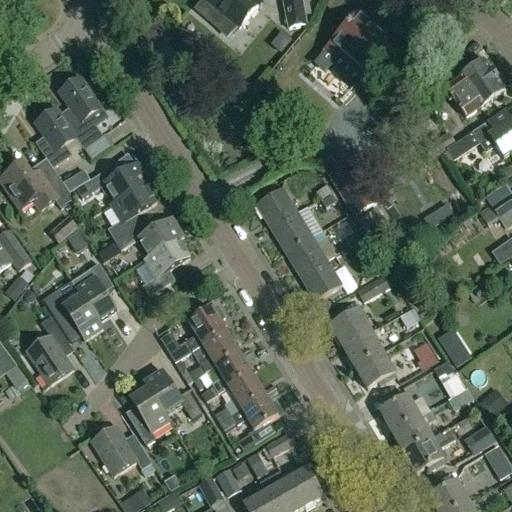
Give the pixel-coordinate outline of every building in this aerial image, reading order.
[(245,0),(206,0),(204,3),(239,32),(261,6),(254,0),(249,0),(248,2),(245,0)] [(300,0),(281,0),(288,33),(306,29),(300,0)] [(367,77),(391,49),(358,19),(325,57),(334,65),(342,55),(367,77)] [(151,53),(141,37),(125,47),(135,62),(151,53)] [(446,93),(467,122),(481,112),(481,113),(506,95),(485,64),(460,82),(460,83),(446,93)] [(89,121),(101,112),(80,82),(59,96),(72,116),(63,122),(63,123),(77,142),(76,143),(84,154),(103,141),(89,121)] [(511,157),(511,105),(503,112),(505,115),(447,154),(454,165),(479,148),(486,158),(496,151),(504,163),(511,157)] [(77,142),(63,123),(63,122),(57,113),(35,128),(48,146),(39,152),(46,164),(53,173),(72,160),(65,150),(76,143),(77,142)] [(223,129),(212,138),(219,147),(230,138),(223,129)] [(425,154),(432,164),(455,147),(448,138),(425,154)] [(340,157),(322,169),(355,219),(376,205),(364,186),(360,189),(340,157)] [(23,168),(0,184),(0,185),(21,215),(34,206),(41,216),(57,205),(61,211),(71,204),(69,197),(53,173),(46,164),(29,176),(23,168)] [(87,186),(93,197),(106,189),(116,206),(117,207),(144,190),(145,190),(150,187),(139,168),(122,179),(115,169),(87,186)] [(327,189),(316,195),(320,203),(331,197),(327,189)] [(156,208),(145,190),(144,190),(117,207),(116,206),(112,209),(122,225),(108,233),(116,245),(138,232),(132,223),(156,208)] [(265,223),(267,221),(273,232),(271,233),(297,217),(282,193),(256,209),(265,223)] [(332,198),(321,205),(326,212),(336,205),(332,198)] [(511,210),(511,198),(511,199),(491,212),(499,224),(505,233),(511,228),(511,213),(511,212),(511,210)] [(435,215),(441,225),(454,218),(447,207),(435,215)] [(490,230),(499,224),(491,212),(482,218),(490,230)] [(287,257),(313,241),(297,217),(271,233),(272,234),(274,233),(280,243),(278,244),(287,257)] [(69,220),(51,235),(60,246),(78,231),(69,220)] [(179,245),(184,242),(173,223),(144,241),(138,232),(116,245),(122,255),(140,244),(151,261),(151,262),(179,245)] [(19,275),(31,267),(8,234),(0,239),(0,276),(14,266),(19,275)] [(87,250),(78,236),(67,243),(76,257),(87,250)] [(328,265),(337,260),(322,236),(313,241),(287,257),(295,271),(297,270),(303,280),(301,281),(302,282),(328,265)] [(346,244),(351,251),(361,244),(355,237),(346,244)] [(366,251),(361,244),(351,251),(356,258),(366,251)] [(150,301),(172,287),(166,278),(191,263),(179,245),(151,262),(151,261),(145,265),(156,282),(144,291),(150,301)] [(343,290),(340,285),(349,279),(337,260),(328,265),(302,282),(304,281),(310,291),(308,292),(317,306),(343,290)] [(77,295),(81,301),(81,302),(82,302),(99,328),(100,328),(100,327),(117,316),(101,291),(111,285),(96,262),(85,269),(89,275),(82,280),(87,288),(77,295)] [(384,280),(357,296),(363,307),(391,291),(384,280)] [(104,334),(100,328),(99,328),(82,302),(81,302),(81,301),(64,312),(55,298),(45,304),(59,326),(69,320),(85,346),(104,334)] [(394,318),(400,327),(418,314),(413,306),(394,318)] [(196,341),(187,347),(193,356),(193,357),(202,351),(226,336),(220,326),(225,323),(218,311),(189,329),(196,341)] [(341,350),(343,349),(345,352),(371,337),(358,313),(341,322),(343,325),(333,331),(337,338),(335,340),(341,350)] [(51,341),(28,357),(51,390),(74,374),(61,354),(70,348),(51,321),(42,327),(51,341)] [(209,362),(215,372),(239,357),(226,336),(202,351),(209,362)] [(357,373),(383,358),(371,337),(345,352),(349,360),(347,361),(353,371),(355,370),(357,373)] [(181,364),(193,356),(187,347),(187,346),(179,351),(170,357),(176,367),(181,364)] [(0,382),(6,378),(16,393),(28,384),(0,347),(0,382)] [(414,353),(420,363),(431,357),(424,347),(414,353)] [(460,348),(446,358),(456,373),(470,363),(460,348)] [(222,382),(229,393),(249,380),(252,378),(239,357),(215,372),(222,382)] [(357,373),(357,374),(355,376),(361,386),(363,385),(369,394),(379,388),(381,391),(397,381),(383,358),(357,373)] [(206,378),(215,372),(209,362),(200,368),(202,370),(189,378),(194,386),(206,378)] [(176,367),(183,378),(185,377),(187,373),(181,364),(176,367)] [(436,373),(442,384),(454,377),(447,367),(436,373)] [(192,424),(202,417),(188,395),(179,401),(163,376),(144,388),(148,394),(149,394),(166,421),(183,410),(192,424)] [(235,403),(242,414),(265,399),(252,378),(249,380),(229,393),(235,403)] [(219,399),(229,393),(222,382),(212,388),(215,392),(202,399),(207,407),(219,399)] [(161,452),(152,438),(170,427),(166,421),(149,394),(148,394),(131,405),(147,431),(138,436),(152,459),(161,452)] [(496,395),(483,407),(494,420),(508,408),(496,395)] [(469,397),(453,406),(459,417),(475,408),(469,397)] [(242,414),(248,424),(255,436),(284,418),(277,406),(272,409),(265,399),(242,414)] [(382,416),(386,424),(384,425),(390,436),(392,434),(394,437),(420,422),(407,399),(390,408),(392,411),(382,416)] [(220,428),(232,420),(242,414),(235,403),(225,409),(228,413),(215,421),(220,428)] [(242,414),(232,420),(220,428),(224,435),(237,428),(238,430),(248,424),(242,414)] [(428,446),(432,443),(420,422),(394,437),(398,445),(396,446),(402,457),(404,455),(406,458),(428,446)] [(117,432),(92,446),(114,482),(138,467),(143,475),(153,469),(139,447),(130,453),(117,432)] [(438,440),(432,443),(428,446),(406,458),(407,460),(405,462),(411,472),(413,471),(418,479),(428,473),(429,476),(446,466),(438,454),(455,444),(449,433),(438,440)] [(475,460),(495,449),(487,435),(467,446),(475,460)] [(296,449),(290,439),(267,451),(272,462),(296,449)] [(257,481),(268,475),(258,458),(247,464),(257,481)] [(309,511),(316,508),(315,506),(323,502),(317,491),(319,490),(310,473),(286,486),(300,511),(304,511),(305,511),(304,511),(309,511)] [(216,482),(227,502),(239,495),(227,475),(216,482)] [(211,483),(200,489),(212,510),(223,505),(211,483)] [(433,511),(460,511),(469,507),(456,484),(439,493),(441,495),(430,501),(435,509),(433,511)] [(300,511),(286,486),(265,498),(272,511),(300,511)] [(272,511),(265,498),(241,511),(272,511)]
